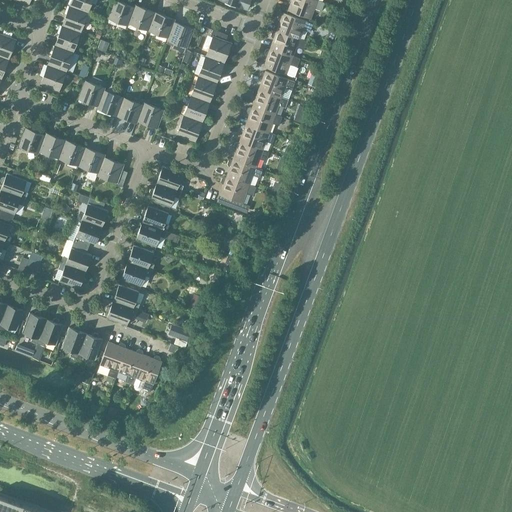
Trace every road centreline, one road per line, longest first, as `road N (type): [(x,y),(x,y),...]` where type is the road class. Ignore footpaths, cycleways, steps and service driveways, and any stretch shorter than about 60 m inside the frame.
road 1 (primary): [(236,489),(417,0)]
road 2 (primary): [(375,0),(197,475)]
road 3 (tertiary): [(197,475),(0,398)]
road 4 (tertiary): [(0,429),(189,498)]
road 5 (residential): [(254,29),(206,158),(194,163),(148,147)]
road 6 (residential): [(148,147),(84,307)]
road 7 (residential): [(148,147),(14,97)]
